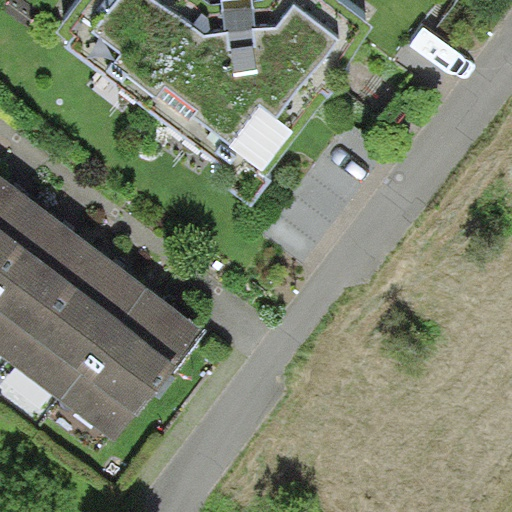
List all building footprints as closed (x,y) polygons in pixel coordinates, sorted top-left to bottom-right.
[(266,160),(377,12),(361,0),(74,0),(56,24),(226,152),(218,163),(254,190),(273,165),(266,160)] [(0,291),(54,218),(0,179),(0,291)] [(105,255),(54,218),(0,291),(0,359),(16,371),(105,255)] [(149,288),(105,255),(16,371),(61,406),(149,288)] [(175,307),(149,288),(61,406),(108,440),(196,323),(175,307)]
